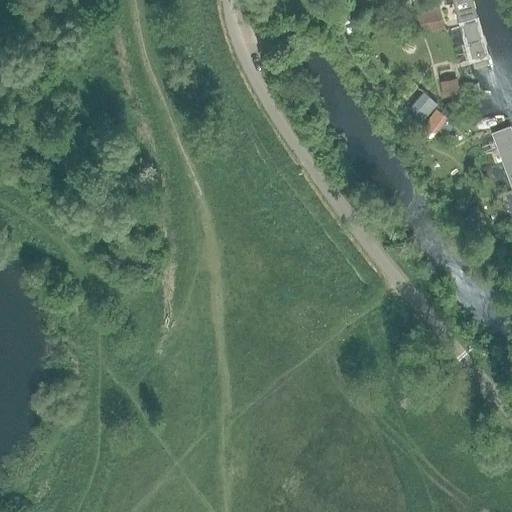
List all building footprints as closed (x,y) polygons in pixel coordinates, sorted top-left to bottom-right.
[(438,0),(418,0),(413,1),(418,23),(442,18),(438,0)] [(479,0),(444,0),(470,94),(502,85),(479,0)] [(400,14),(389,15),(391,26),(401,24),(400,14)] [(445,95),(462,89),(456,75),(440,81),(445,95)] [(511,206),(511,112),(502,86),(471,98),(511,206)] [(410,106),(424,118),(438,100),(424,89),(410,106)] [(436,110),(422,129),(433,137),(447,118),(436,110)]
